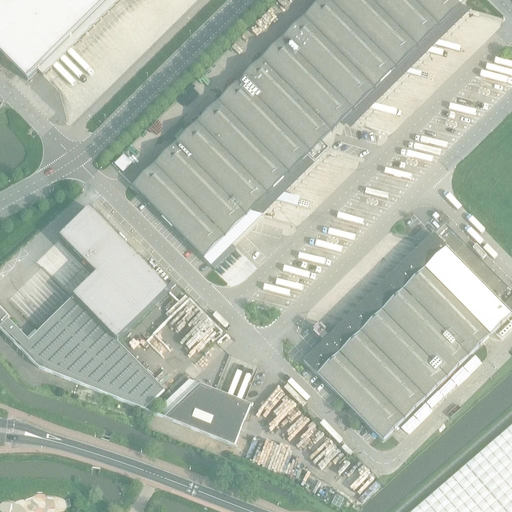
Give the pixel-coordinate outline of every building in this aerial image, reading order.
[(0,0),(0,54),(27,82),(34,89),(125,0),(0,0)] [(323,0),(176,146),(133,188),(203,260),(250,214),(263,217),(264,216),(277,203),(285,195),(326,153),(327,153),(320,151),(322,142),(343,122),(355,126),(356,125),(448,34),(469,13),(470,12),(462,10),(460,7),(459,6),(466,0),(323,0)] [(285,195),(277,203),(297,208),(299,199),(285,195)] [(164,286),(148,269),(90,210),(60,240),(97,276),(73,299),(117,343),(170,292),(169,291),(164,286)] [(511,297),(502,307),(446,250),(447,249),(434,236),(329,339),(320,330),(315,335),(324,344),(304,364),(317,377),(318,376),(383,442),(511,316),(510,315),(511,313),(511,297)] [(171,279),(164,286),(169,291),(176,284),(171,279)] [(145,412),(165,392),(117,343),(73,299),(29,343),(8,321),(10,320),(0,310),(0,330),(39,369),(145,412)] [(189,380),(184,376),(170,389),(174,394),(189,380)] [(155,416),(234,447),(251,406),(190,382),(155,416)] [(173,395),(169,391),(161,399),(165,403),(173,395)]
